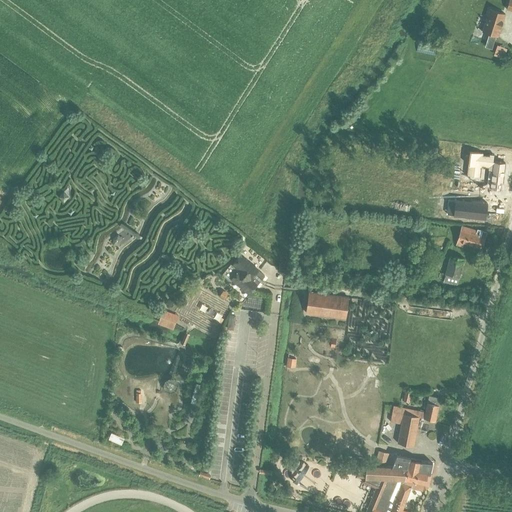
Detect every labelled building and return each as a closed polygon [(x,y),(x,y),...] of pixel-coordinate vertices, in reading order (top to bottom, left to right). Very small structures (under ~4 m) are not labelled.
[(489,9),(482,32),(489,34),(485,47),(492,49),(496,36),(497,37),(505,14),(489,9)] [(497,154),(469,152),(472,153),(473,164),(469,164),(468,173),(481,174),(482,166),(487,167),(487,168),(494,169),(492,183),(502,184),(503,179),(505,179),(509,160),(496,159),(497,154)] [(466,185),(466,200),(481,200),(481,185),(466,185)] [(65,188),(60,193),(65,198),(70,193),(65,188)] [(485,194),(485,202),(503,203),(503,195),(485,194)] [(461,226),(456,244),(462,246),(463,243),(482,248),(487,232),(477,229),(477,231),(461,226)] [(113,237),(113,244),(119,244),(122,237),(118,233),(113,237)] [(164,250),(162,253),(170,258),(168,260),(172,262),(177,253),(173,251),(172,254),(164,250)] [(265,276),(258,271),(240,255),(232,265),(238,270),(231,279),(249,294),(257,285),(265,276)] [(450,255),(445,274),(459,278),(464,259),(450,255)] [(308,293),(306,313),(346,318),(348,298),(308,293)] [(173,299),(168,306),(174,310),(178,302),(173,299)] [(162,309),(158,321),(173,326),(177,315),(162,309)] [(230,313),(228,328),(234,329),(236,314),(230,313)] [(288,358),(287,367),(295,368),(296,359),(288,358)] [(411,392),(405,391),(403,401),(409,402),(411,392)] [(392,405),(389,420),(402,423),(403,414),(419,417),(435,421),(440,398),(428,395),(425,412),(392,405)] [(402,423),(398,443),(413,445),(419,417),(403,414),(402,423)] [(378,451),(376,460),(386,463),(388,453),(378,451)] [(366,465),(356,465),(356,477),(366,477),(381,477),(365,511),(401,511),(411,488),(423,490),(429,487),(432,474),(430,473),(433,463),(410,460),(410,459),(396,455),(391,466),(366,465)]
